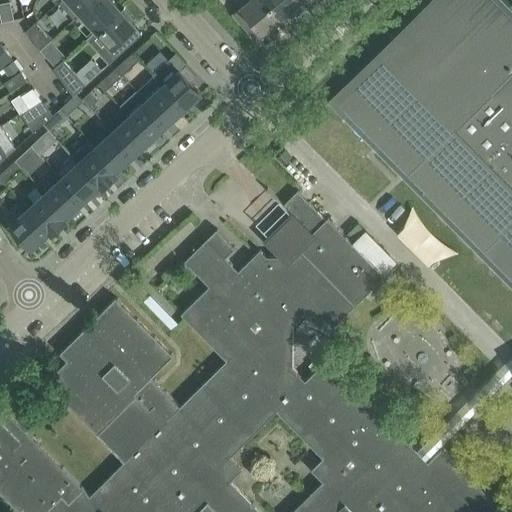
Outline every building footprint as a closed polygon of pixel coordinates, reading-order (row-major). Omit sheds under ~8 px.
[(60,0),(59,1),(75,18),(94,0),(60,0)] [(97,28),(120,8),(112,0),(94,0),(75,18),(82,11),(97,28)] [(264,34),(283,19),(267,0),(249,0),(234,13),(246,27),(254,22),(264,34)] [(267,0),(283,19),(284,18),(287,22),(306,6),(303,2),(302,3),(300,0),(267,0)] [(511,19),(493,0),(430,0),(333,96),(511,277),(511,19)] [(11,2),(0,3),(0,10),(2,22),(15,19),(11,2)] [(97,28),(87,38),(103,56),(109,63),(135,39),(142,32),(132,21),(135,19),(124,7),(121,9),(120,8),(97,28)] [(41,49),(51,40),(36,22),(27,30),(41,49)] [(65,57),(51,40),(41,49),(56,66),(65,58),(65,57)] [(0,71),(4,69),(14,61),(1,44),(0,45),(0,61),(1,63),(0,64),(0,71)] [(128,56),(116,67),(123,75),(135,64),(128,56)] [(153,73),(164,85),(184,108),(202,92),(192,81),(198,76),(187,64),(181,69),(170,57),(153,73)] [(56,66),(54,67),(74,95),(77,92),(87,84),(102,70),(91,58),(76,72),(65,58),(56,66)] [(14,61),(4,69),(11,78),(21,70),(14,61)] [(116,67),(104,78),(111,85),(123,75),(116,67)] [(184,108),(164,85),(147,101),(167,123),(184,108)] [(33,87),(22,94),(30,107),(32,106),(42,99),(33,87)] [(99,99),(91,91),(83,98),(91,107),(99,99)] [(61,108),(67,115),(84,100),(77,93),(61,108)] [(32,106),(44,123),(53,115),(42,99),(32,106)] [(167,123),(147,101),(130,116),(151,138),(167,123)] [(53,115),(44,123),(50,130),(50,131),(67,115),(61,108),(53,115)] [(151,138),(130,116),(113,131),(134,154),(151,138)] [(2,125),(0,126),(0,154),(15,145),(2,125)] [(50,131),(50,130),(42,137),(49,145),(57,138),(50,131)] [(96,147),(117,169),(134,154),(113,131),(96,147)] [(317,151),(367,202),(387,181),(338,131),(317,151)] [(73,155),(100,184),(101,183),(103,186),(118,172),(116,170),(117,169),(96,147),(90,139),(73,155)] [(22,167),(34,156),(27,149),(15,160),(22,167)] [(56,170),(83,200),(100,184),(73,155),(56,170)] [(15,160),(10,165),(0,173),(0,176),(6,182),(22,167),(15,160)] [(46,193),(66,215),(83,200),(56,170),(63,177),(46,193)] [(507,511),(443,447),(429,461),(327,359),(306,380),(294,367),(294,324),(307,311),(328,333),(365,296),(357,289),(363,283),(370,290),(371,290),(386,276),(386,275),(329,217),(327,218),(299,190),(283,205),(311,233),(311,234),(303,242),(289,255),(267,256),(261,249),(232,277),(226,271),(234,264),(226,256),(235,247),(217,229),(185,260),(210,285),(182,313),(227,359),(181,405),(152,376),(174,355),(116,297),(60,352),(68,359),(46,381),(125,461),(91,494),(5,407),(0,412),(0,490),(21,511),(507,511)] [(66,215),(46,193),(29,208),(50,231),(51,230),(53,232),(67,218),(65,216),(66,215)] [(511,306),(401,193),(381,212),(504,338),(511,330),(511,306)] [(29,208),(11,224),(32,247),(50,231),(29,208)] [(475,391),(414,298),(374,324),(430,407),(450,393),(463,413),(486,398),(479,388),(475,391)]
